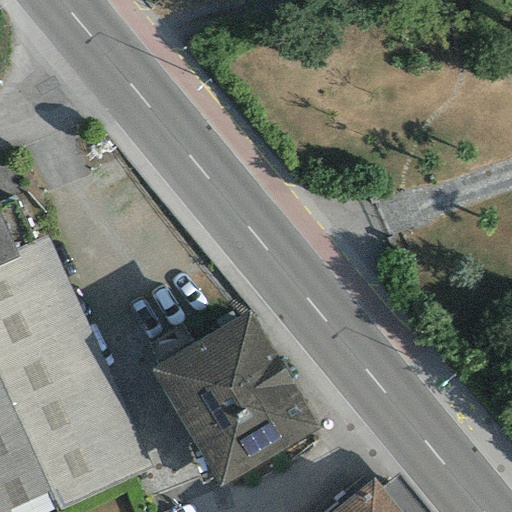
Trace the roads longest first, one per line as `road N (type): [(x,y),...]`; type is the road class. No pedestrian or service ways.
road 1 (primary): [(486,511),(120,67)]
road 2 (unclassified): [(120,67),(0,122)]
